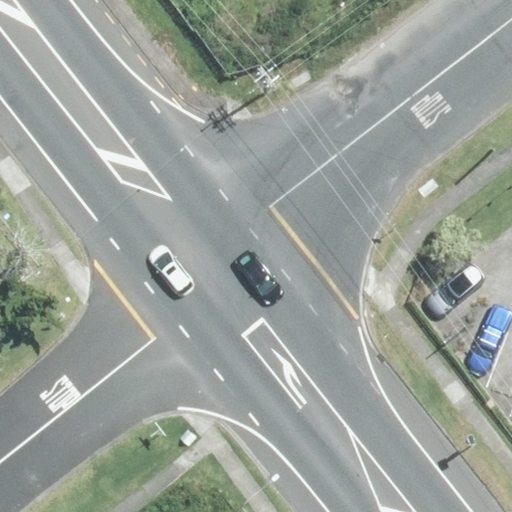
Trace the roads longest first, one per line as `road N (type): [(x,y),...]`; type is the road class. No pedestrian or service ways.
road 1 (unclassified): [(216,282),(277,205),(511,31)]
road 2 (primary): [(216,282),(17,0)]
road 3 (primary): [(401,511),(216,282)]
road 4 (residential): [(0,465),(150,347),(216,282)]
